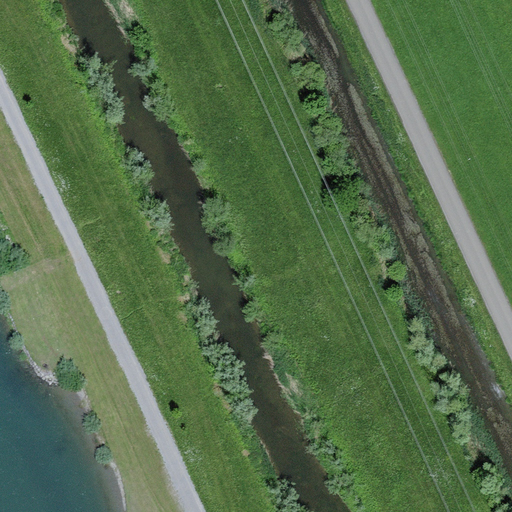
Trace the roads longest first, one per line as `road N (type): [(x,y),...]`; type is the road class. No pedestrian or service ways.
road 1 (track): [(0,90),(191,511)]
road 2 (track): [(511,333),(358,0)]
